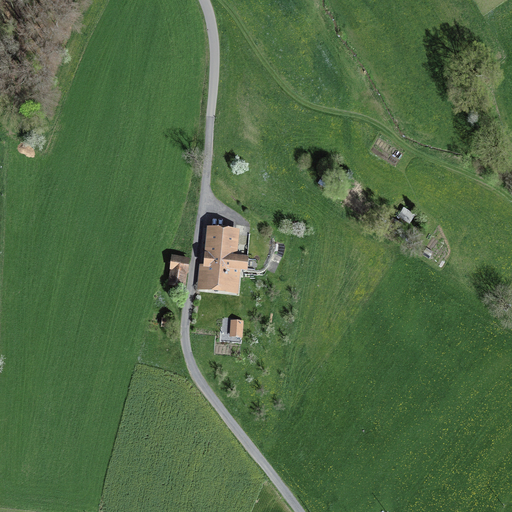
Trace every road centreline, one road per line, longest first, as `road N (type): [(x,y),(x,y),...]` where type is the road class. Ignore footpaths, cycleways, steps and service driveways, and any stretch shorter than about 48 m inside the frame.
road 1 (unclassified): [(299,511),(208,393),(187,352),(213,79),(205,0)]
road 2 (track): [(511,194),(393,135),(292,98),(211,0)]
